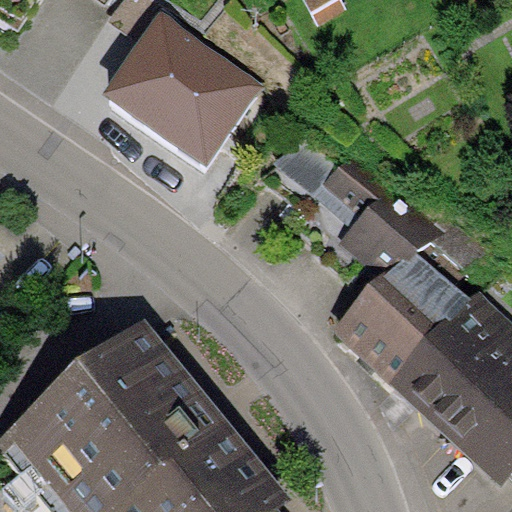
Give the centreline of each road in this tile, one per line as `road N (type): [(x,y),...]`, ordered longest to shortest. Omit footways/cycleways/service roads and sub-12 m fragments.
road 1 (tertiary): [(0,143),(196,283),(271,352),(349,475),(363,511)]
road 2 (unknown): [(196,283),(0,421)]
